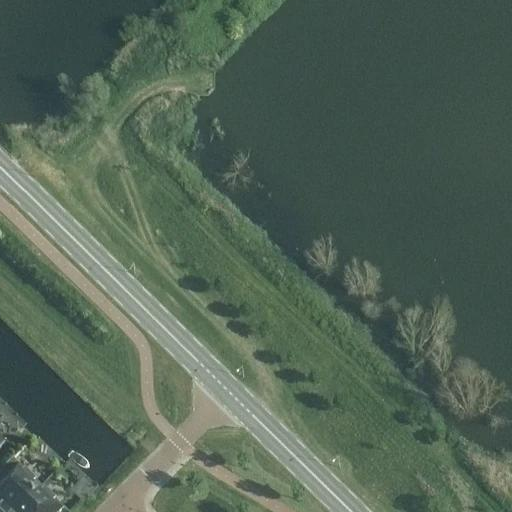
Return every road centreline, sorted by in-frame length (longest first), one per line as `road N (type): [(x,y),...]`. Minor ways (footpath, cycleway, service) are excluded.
road 1 (secondary): [(226,392),(0,166)]
road 2 (secondary): [(348,511),(226,392)]
road 3 (residential): [(119,510),(226,392)]
